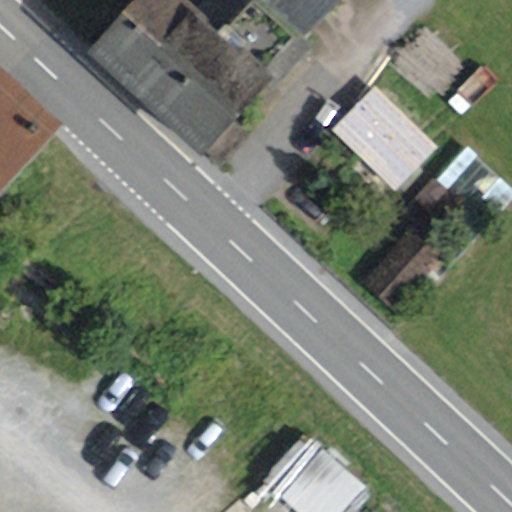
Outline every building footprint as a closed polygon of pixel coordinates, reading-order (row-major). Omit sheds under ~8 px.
[(90,40),(101,50),(96,55),(129,86),(207,0),(179,0),(177,3),(173,0),(146,0),(119,31),(108,21),(90,40)] [(339,0),(207,0),(129,86),(202,152),(206,148),(221,161),(243,136),(228,123),(263,85),(300,44),(340,0),(339,0)] [(263,85),(272,92),(308,52),(300,44),(263,85)] [(0,186),(49,132),(0,86),(0,186)] [(377,170),(412,134),(371,95),(336,131),(377,170)] [(377,170),(395,188),(430,152),(412,134),(377,170)] [(410,243),(374,283),(396,303),(432,262),(410,243)] [(318,447),(271,492),(291,511),(363,511),(373,503),(318,447)]
